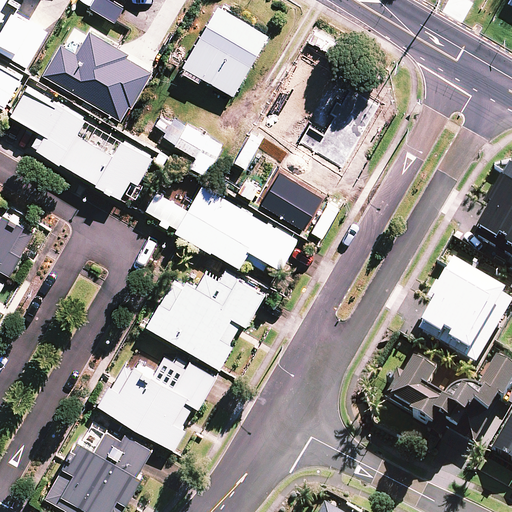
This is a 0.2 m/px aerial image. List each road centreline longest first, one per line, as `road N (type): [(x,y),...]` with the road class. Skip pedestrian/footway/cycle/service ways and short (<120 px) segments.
road 1 (residential): [(92,223),(136,246),(0,492)]
road 2 (residential): [(321,350),(322,304),(464,59)]
road 3 (residential): [(503,81),(359,326),(321,350)]
road 4 (residential): [(447,511),(284,422)]
road 5 (residential): [(0,382),(92,223)]
